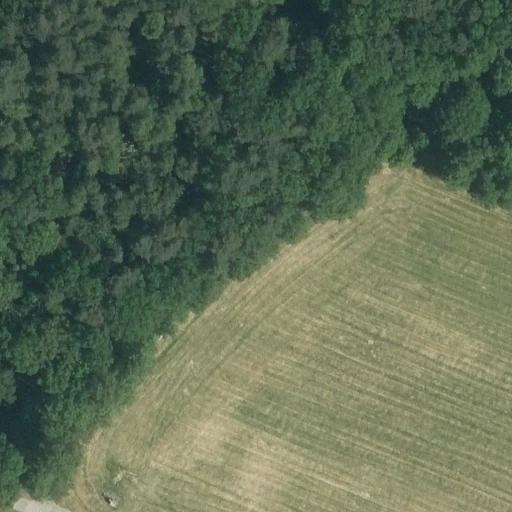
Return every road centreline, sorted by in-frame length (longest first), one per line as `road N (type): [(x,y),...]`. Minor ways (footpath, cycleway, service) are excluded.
road 1 (track): [(409,99),(356,172),(182,311),(67,448),(53,511)]
road 2 (track): [(409,99),(270,0)]
